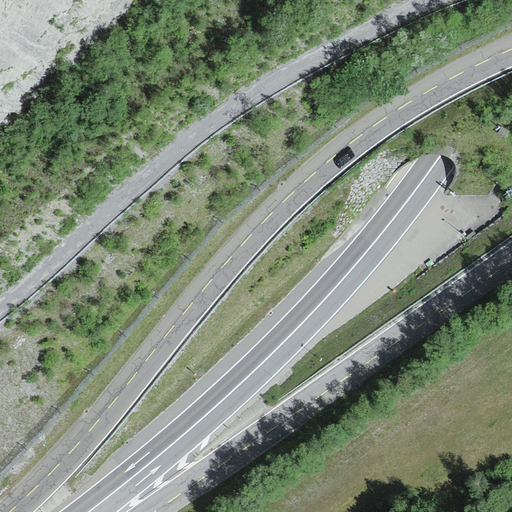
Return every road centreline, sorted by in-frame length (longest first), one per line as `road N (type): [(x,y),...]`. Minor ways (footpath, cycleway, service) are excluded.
road 1 (primary): [(511,49),(386,116),(270,214),(12,511)]
road 2 (trunk): [(511,45),(417,187),(335,287),(217,405),(88,511)]
road 3 (track): [(0,308),(210,123),(437,0)]
road 4 (primary): [(142,511),(511,257)]
